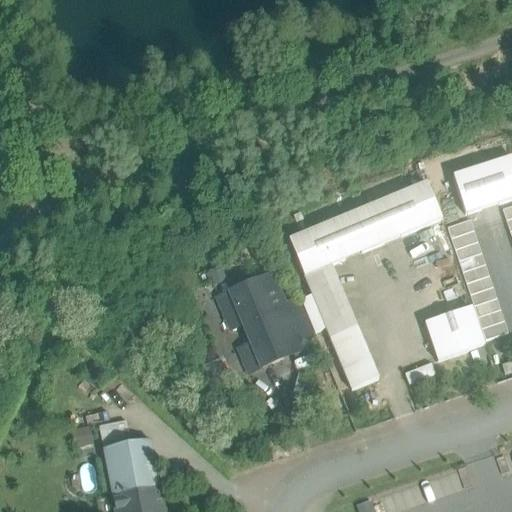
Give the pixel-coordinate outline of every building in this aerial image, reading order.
[(465,218),(511,203),(511,162),(511,160),(452,179),(465,218)] [(304,280),(330,269),(441,223),(426,186),(289,244),(304,280)] [(511,222),(511,209),(503,213),(507,224),(511,222)] [(451,242),(474,235),(470,223),(447,231),(451,242)] [(455,254),(478,246),(474,235),(451,242),(455,254)] [(459,265),(482,257),(478,246),(455,254),(459,265)] [(463,276),(485,268),(482,257),(459,265),(463,276)] [(466,287),(489,280),(485,268),(463,276),(466,287)] [(220,269),(208,273),(213,286),(225,281),(220,269)] [(330,269),(304,280),(312,299),(326,332),(330,342),(356,331),(356,330),(352,332),(327,271),(331,270),(330,269)] [(272,278),(218,301),(231,332),(243,327),(285,310),(272,278)] [(470,299),(493,291),(489,280),(466,287),(470,299)] [(474,310),(497,302),(493,291),(470,299),(474,310)] [(312,299),(301,303),(315,336),(326,332),(312,299)] [(478,321),(500,314),(497,302),(474,310),(478,321)] [(300,304),(285,310),(299,343),(313,337),(300,304)] [(285,310),(243,327),(251,347),(240,352),(250,376),(303,354),(299,343),(285,310)] [(471,311),(425,326),(438,365),(484,349),(471,311)] [(478,321),(482,332),(504,325),(500,314),(478,321)] [(485,343),(508,336),(504,325),(482,332),(485,343)] [(356,331),(330,342),(352,394),(378,382),(356,331)] [(231,384),(222,362),(192,374),(201,396),(231,384)] [(126,424),(99,429),(104,452),(131,447),(126,424)] [(91,433),(75,433),(75,446),(91,445),(91,433)] [(104,452),(103,453),(112,500),(160,491),(150,443),(131,447),(104,452)] [(112,500),(114,511),(164,511),(160,491),(112,500)]
